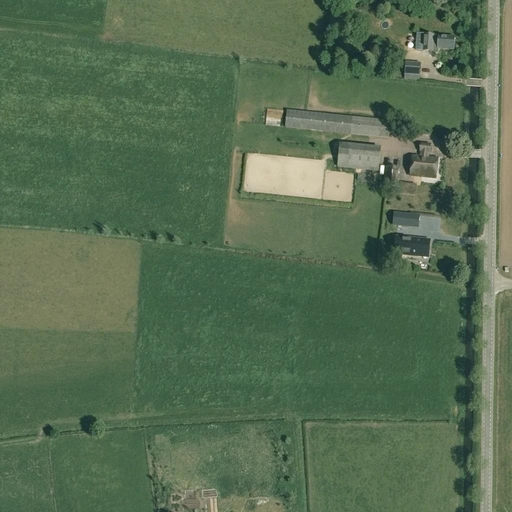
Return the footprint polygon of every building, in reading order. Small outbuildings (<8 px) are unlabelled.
[(423,35),(422,51),(437,53),(437,49),(453,51),(454,37),(423,35)] [(360,63),(372,65),(373,54),(361,53),(360,63)] [(405,62),(404,67),(393,66),(393,73),(404,74),(404,79),(419,80),(421,63),(405,62)] [(271,105),(270,119),(285,119),(286,105),(271,105)] [(388,139),(391,121),(286,110),(285,128),(388,139)] [(381,148),(339,143),(337,168),(378,172),(381,148)] [(419,152),(430,153),(431,145),(420,144),(419,152)] [(435,179),(437,159),(413,156),(410,176),(435,179)] [(397,187),(397,193),(415,195),(416,184),(398,182),(400,168),(386,166),(384,186),(397,187)] [(397,228),(409,230),(411,214),(399,213),(397,228)] [(406,239),(405,255),(428,257),(430,241),(406,239)]
